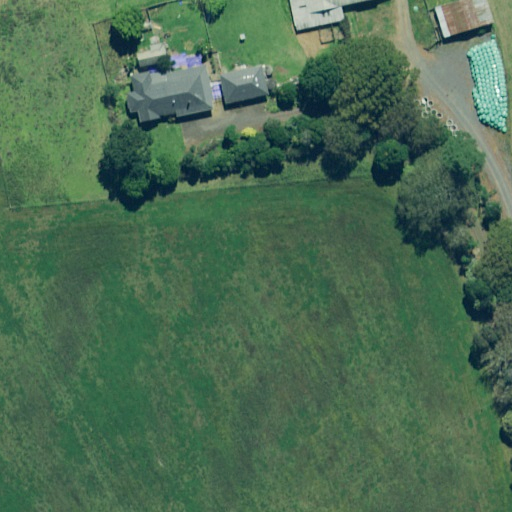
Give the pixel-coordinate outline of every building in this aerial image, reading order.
[(332,24),(335,40),(343,39),(340,22),(345,21),(342,6),(371,0),(290,0),(297,31),(305,29),(308,39),(315,37),(313,28),(317,27),(321,44),(328,42),(325,25),(332,24)] [(493,23),(486,0),(463,0),(436,9),(445,38),(493,23)] [(168,61),(164,45),(151,48),(152,51),(138,55),(141,67),(168,61)] [(227,104),(268,95),(264,78),(277,75),(275,64),(221,76),(227,104)] [(206,68),(187,71),(152,78),(151,74),(132,77),(135,93),(127,94),(130,113),(139,111),(141,123),(214,109),(206,68)]
